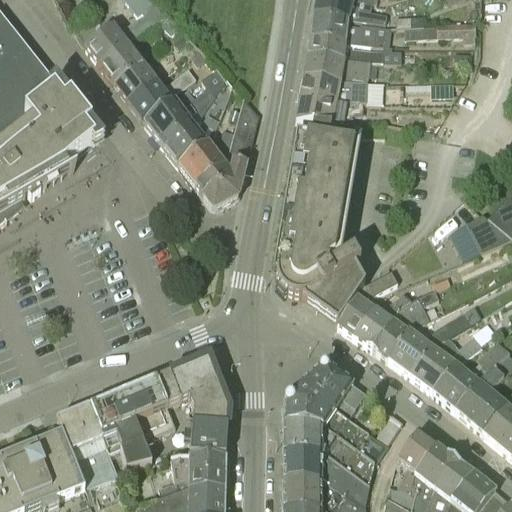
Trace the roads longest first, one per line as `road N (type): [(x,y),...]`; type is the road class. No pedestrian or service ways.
road 1 (tertiary): [(249,328),(249,265),(298,0)]
road 2 (residential): [(511,487),(305,337),(249,328)]
road 3 (residential): [(190,230),(3,0)]
road 4 (residential): [(0,418),(197,337),(249,328)]
road 5 (tertiary): [(249,511),(249,328)]
